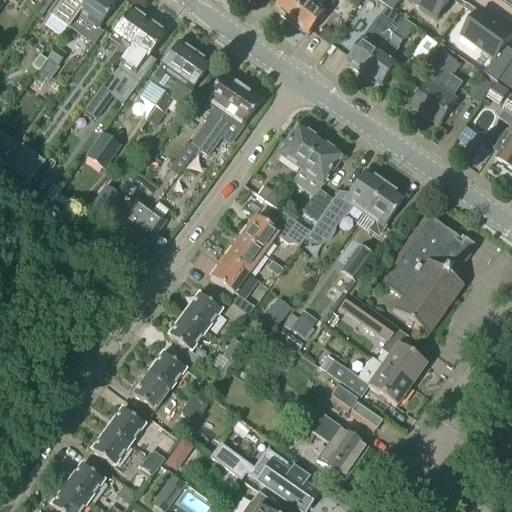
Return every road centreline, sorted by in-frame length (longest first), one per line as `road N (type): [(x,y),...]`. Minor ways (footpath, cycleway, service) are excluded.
road 1 (residential): [(0,492),(299,80)]
road 2 (tertiary): [(511,227),(299,80)]
road 3 (track): [(0,190),(142,294)]
road 4 (residential): [(420,468),(511,335)]
road 5 (tertiary): [(299,80),(186,0)]
